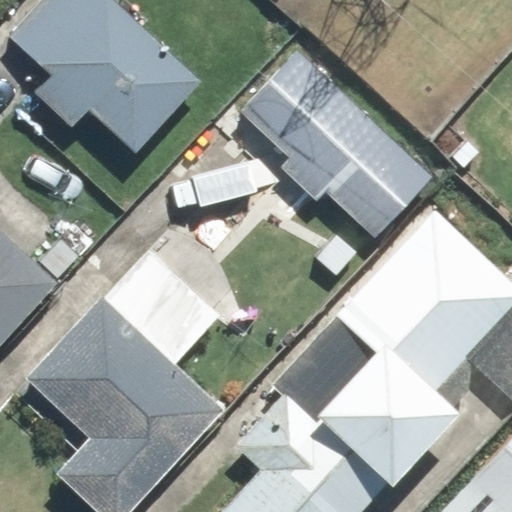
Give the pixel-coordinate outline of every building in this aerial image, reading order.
[(199,69),(124,0),(37,0),(7,33),(56,77),(40,93),(74,124),(93,103),(134,140),(199,69)] [(296,48),(239,112),(372,231),(429,167),(296,48)] [(511,302),(511,282),(430,205),(270,374),(282,386),(234,437),(259,461),(210,511),(351,511),(457,401),(436,382),(511,302)] [(0,329),(52,274),(0,224),(0,329)] [(218,310),(147,243),(9,389),(70,446),(54,464),(105,511),(120,511),(219,408),(169,361),(218,310)] [(511,511),(511,427),(431,511),(511,511)]
